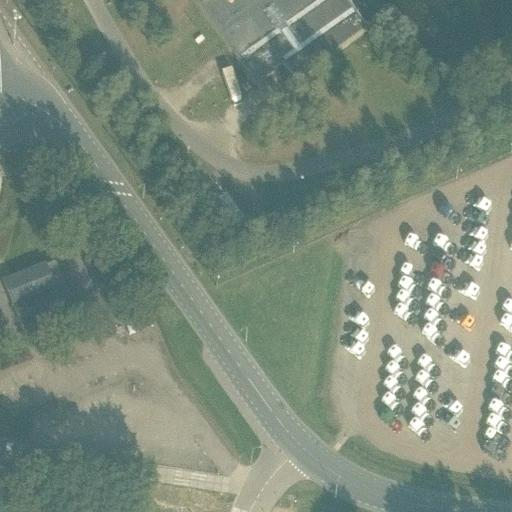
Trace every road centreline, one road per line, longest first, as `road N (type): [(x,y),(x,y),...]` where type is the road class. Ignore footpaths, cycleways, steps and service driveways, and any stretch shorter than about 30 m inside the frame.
road 1 (unclassified): [(442,511),(347,485),(293,444),(61,118),(44,103),(0,90)]
road 2 (unclassified): [(469,115),(290,173),(219,165),(159,109),(90,0)]
